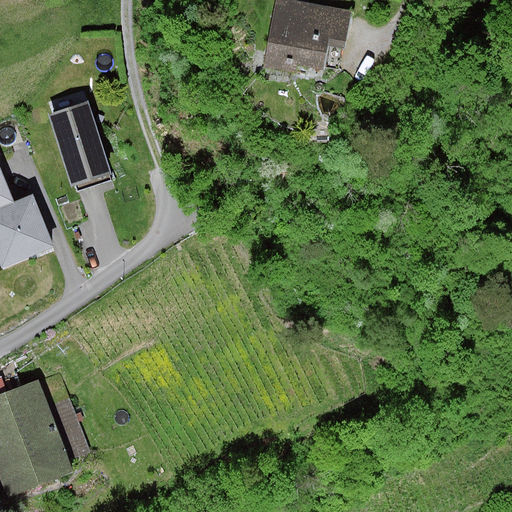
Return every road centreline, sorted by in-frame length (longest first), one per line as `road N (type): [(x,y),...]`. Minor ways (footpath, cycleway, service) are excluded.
road 1 (residential): [(0,348),(158,242),(173,216),(168,191)]
road 2 (track): [(168,191),(137,99),(128,0)]
